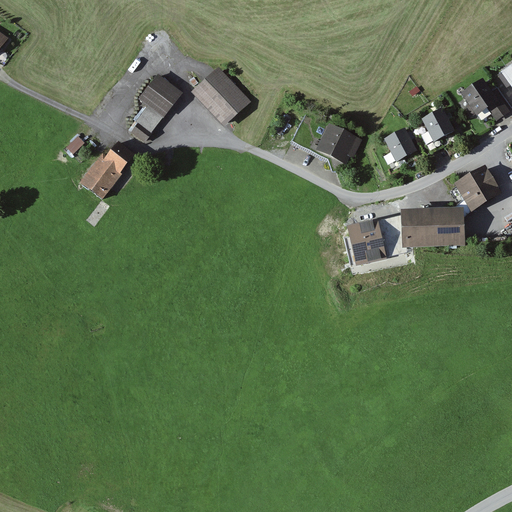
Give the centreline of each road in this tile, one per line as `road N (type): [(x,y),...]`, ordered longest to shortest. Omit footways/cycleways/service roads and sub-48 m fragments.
road 1 (residential): [(511,130),(404,191),(367,198),(189,129)]
road 2 (unknown): [(189,129),(144,143),(0,67)]
